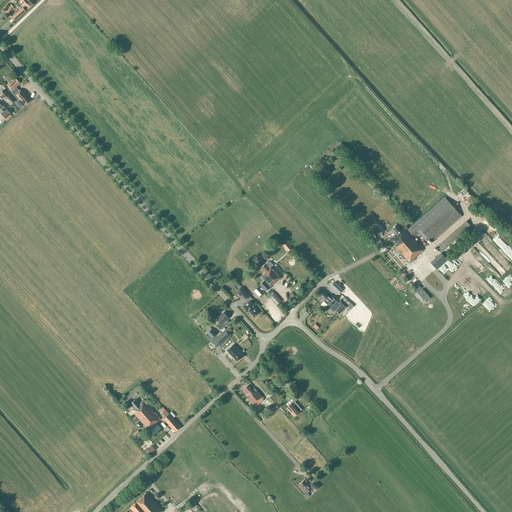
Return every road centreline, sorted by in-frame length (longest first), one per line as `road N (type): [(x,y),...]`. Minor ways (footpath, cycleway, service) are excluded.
road 1 (unclassified): [(264,336),(0,45)]
road 2 (unclassified): [(483,511),(355,368),(291,322)]
road 3 (unclassified): [(95,511),(254,363),(264,336)]
